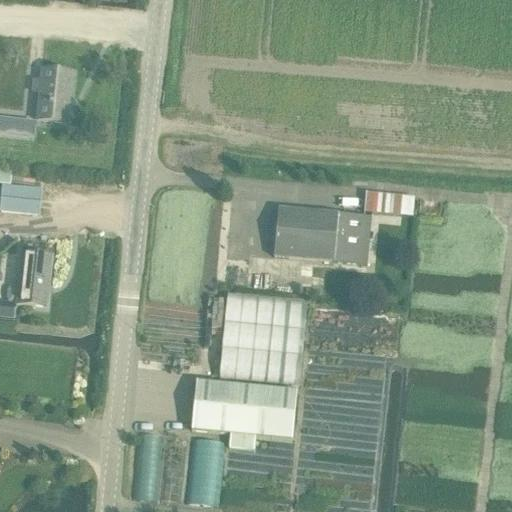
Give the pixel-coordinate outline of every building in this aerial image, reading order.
[(34,83),(32,95),(39,95),(36,123),(66,126),(71,75),(42,72),(41,83),(34,83)] [(0,173),(0,186),(10,188),(12,175),(0,173)] [(2,188),(0,204),(0,214),(37,219),(40,192),(2,188)] [(366,195),(364,214),(412,218),(414,200),(366,195)] [(277,212),(273,259),(361,267),(365,220),(277,212)] [(22,256),(16,307),(46,310),(52,260),(22,256)] [(9,306),(7,321),(13,322),(15,307),(9,306)] [(195,384),(191,433),(230,437),(228,450),(253,453),(254,439),(291,443),(296,394),(195,384)]
